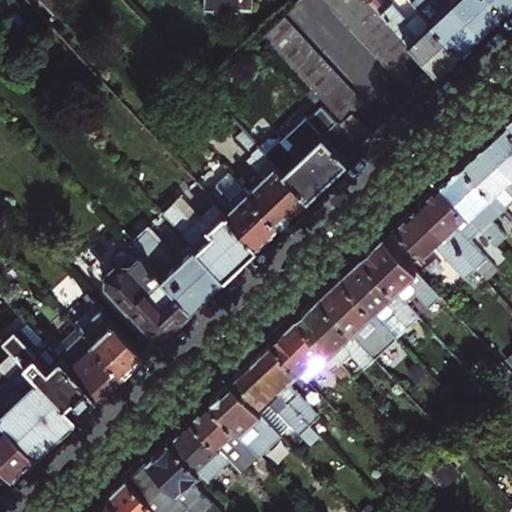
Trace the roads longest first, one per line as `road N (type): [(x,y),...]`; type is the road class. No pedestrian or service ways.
road 1 (residential): [(511,42),(6,511)]
road 2 (residential): [(55,511),(511,85)]
